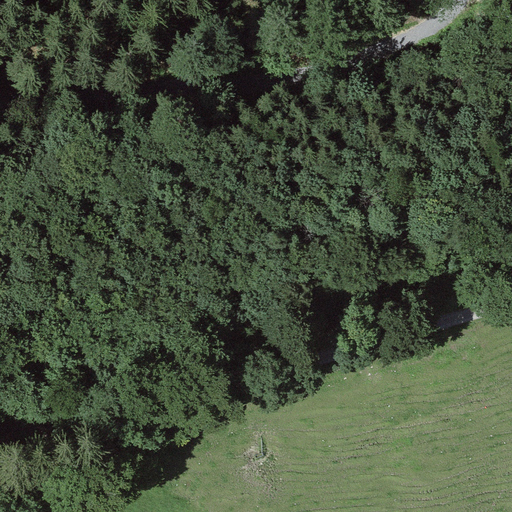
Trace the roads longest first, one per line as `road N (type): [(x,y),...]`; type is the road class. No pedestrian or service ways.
road 1 (track): [(0,436),(149,406),(511,304)]
road 2 (track): [(0,110),(263,84),(439,27),(468,0)]
